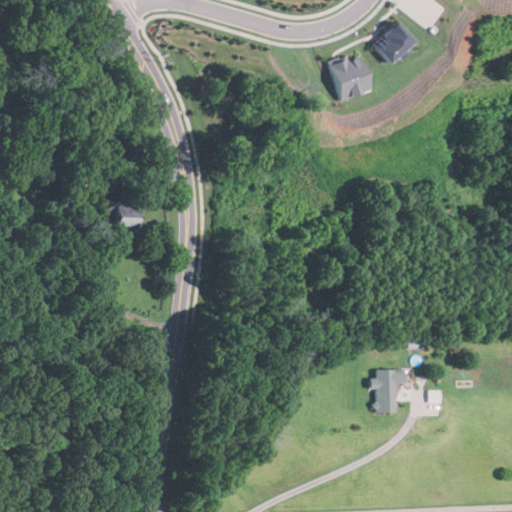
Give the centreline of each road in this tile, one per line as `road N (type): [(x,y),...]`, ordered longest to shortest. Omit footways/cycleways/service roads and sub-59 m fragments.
road 1 (tertiary): [(101,0),(152,81),(185,178),(187,251),(155,511)]
road 2 (residential): [(112,17),(148,0),(207,4),(279,25),(319,24),(360,0)]
